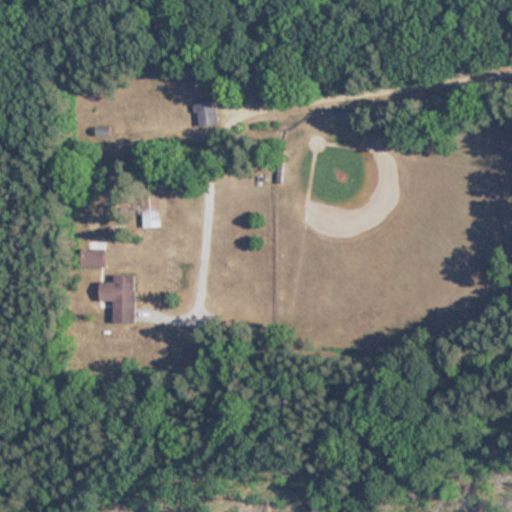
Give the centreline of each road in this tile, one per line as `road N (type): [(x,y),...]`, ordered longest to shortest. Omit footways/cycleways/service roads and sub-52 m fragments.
road 1 (track): [(0,418),(497,343),(511,329)]
road 2 (residential): [(239,106),(511,75)]
